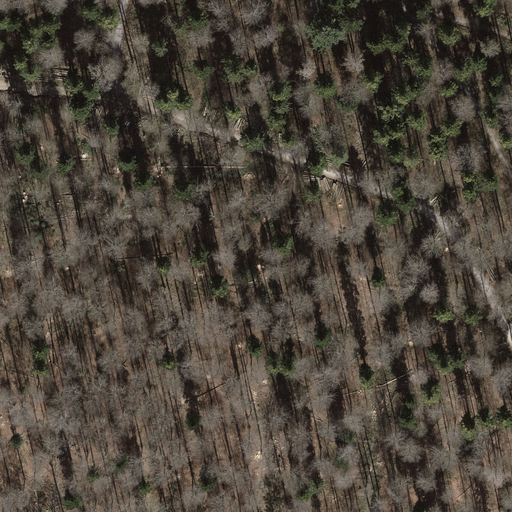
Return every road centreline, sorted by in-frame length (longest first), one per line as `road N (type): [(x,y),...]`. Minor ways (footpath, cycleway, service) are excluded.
road 1 (track): [(511,339),(452,231),(402,197),(133,100),(0,84)]
road 2 (track): [(395,0),(452,71),(511,174)]
